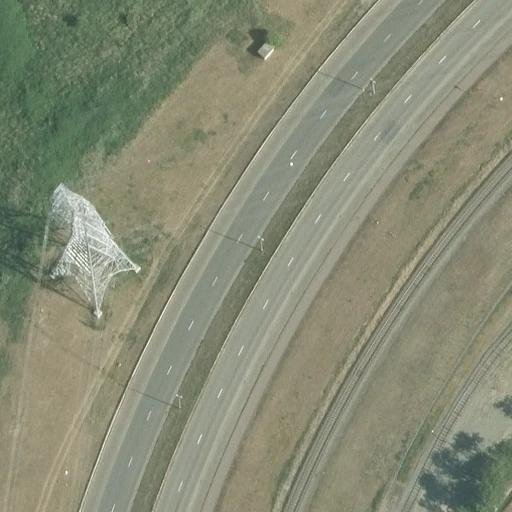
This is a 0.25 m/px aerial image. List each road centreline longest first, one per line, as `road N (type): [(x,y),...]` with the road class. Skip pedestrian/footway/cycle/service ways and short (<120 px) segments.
road 1 (primary): [(169,511),(209,411),(297,248),(366,146),(500,0)]
road 2 (primary): [(420,0),(313,125),(252,214),(158,389),(110,511)]
